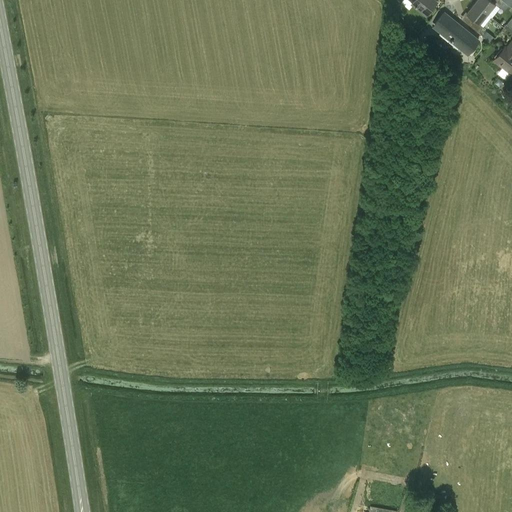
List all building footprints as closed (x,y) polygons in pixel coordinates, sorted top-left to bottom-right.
[(413,0),(412,3),(408,0),(403,0),(401,3),(409,9),(413,4),(426,14),(436,2),(433,0),(413,0)] [(477,0),(474,4),(487,14),(494,4),(498,7),(499,7),(502,10),(506,9),(508,6),(510,7),(510,6),(502,0),(477,0)] [(474,4),(467,13),(465,11),(460,18),(478,33),(491,17),(487,14),(474,4)] [(467,54),(478,41),(444,13),(433,26),(467,54)] [(505,80),(510,74),(511,72),(511,40),(506,47),(505,46),(493,60),(502,67),(497,74),(505,80)]
